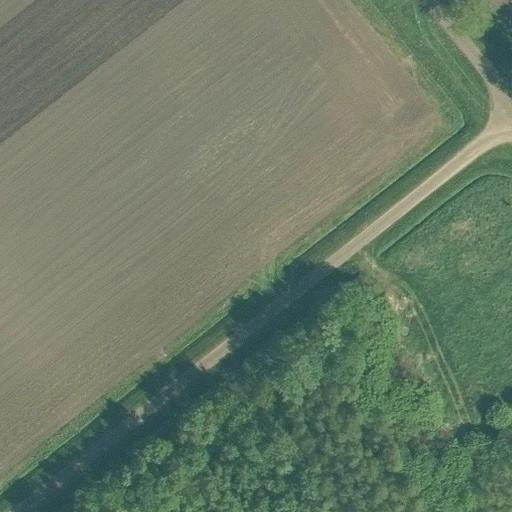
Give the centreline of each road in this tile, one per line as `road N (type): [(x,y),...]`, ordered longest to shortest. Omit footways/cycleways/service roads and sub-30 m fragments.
road 1 (unclassified): [(511,120),(21,511)]
road 2 (unclassified): [(511,105),(425,0)]
